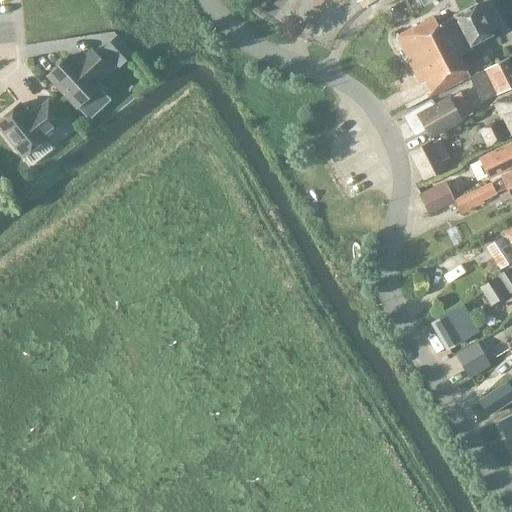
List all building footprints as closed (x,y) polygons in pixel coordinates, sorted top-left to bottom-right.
[(453,17),(437,26),(464,79),(469,76),(469,77),(485,68),(481,60),(464,68),(458,56),(471,50),(469,46),(491,35),(475,5),(452,17),(453,17)] [(427,99),(427,98),(464,79),(437,26),(433,17),(395,37),(420,85),(424,83),(428,91),(424,93),(425,95),(404,106),(406,110),(427,99)] [(0,32),(0,45),(11,45),(11,32),(0,32)] [(47,76),(76,107),(98,87),(93,81),(107,68),(91,50),(76,63),(69,55),(47,76)] [(511,72),(505,59),(486,69),(485,68),(469,77),(470,78),(468,79),(480,103),(511,87),(511,72)] [(431,102),(403,118),(413,137),(425,130),(430,139),(462,122),(448,96),(433,104),(431,102)] [(510,137),(509,135),(511,133),(511,96),(494,105),(501,119),(477,130),(486,149),(510,137)] [(18,106),(0,122),(0,131),(24,158),(46,138),(44,136),(63,120),(46,101),(33,113),(34,114),(29,119),(18,106)] [(431,141),(407,152),(421,181),(445,169),(442,162),(431,141)] [(478,158),(488,178),(498,173),(511,166),(511,143),(491,154),(490,153),(478,158)] [(511,170),(500,176),(501,179),(454,201),(460,214),(482,203),(481,201),(495,195),(495,194),(506,189),(511,199),(511,198),(511,170)] [(347,197),(356,193),(349,178),(340,182),(347,197)] [(445,183),(419,196),(428,214),(454,202),(445,183)] [(511,229),(505,234),(508,240),(504,243),(501,238),(485,248),(500,271),(511,262),(511,229)] [(511,273),(510,270),(498,277),(509,294),(511,291),(511,273)] [(506,296),(496,279),(480,289),(491,305),(506,296)] [(432,323),(447,349),(476,332),(460,306),(432,323)] [(482,354),(461,367),(468,379),(489,366),(482,354)] [(478,400),(477,401),(487,416),(488,416),(511,400),(511,392),(506,383),(478,400)]
